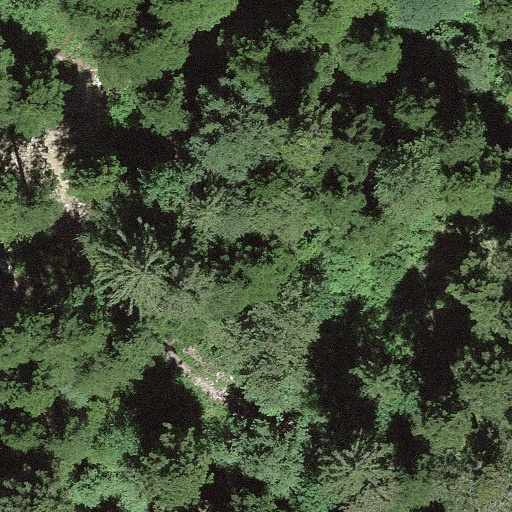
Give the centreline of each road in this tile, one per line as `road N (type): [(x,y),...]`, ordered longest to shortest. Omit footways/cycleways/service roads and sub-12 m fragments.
road 1 (track): [(397,511),(180,348),(32,110)]
road 2 (track): [(214,0),(0,131)]
